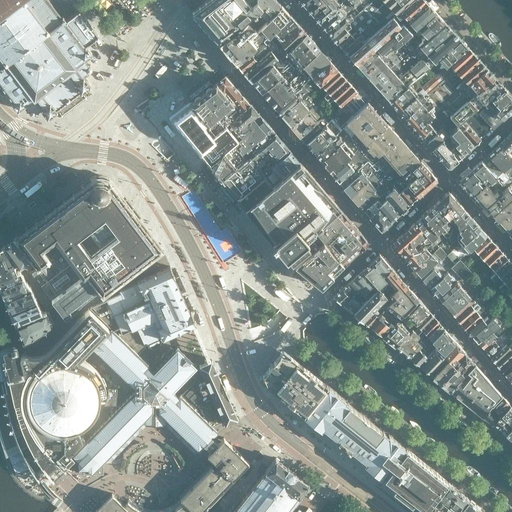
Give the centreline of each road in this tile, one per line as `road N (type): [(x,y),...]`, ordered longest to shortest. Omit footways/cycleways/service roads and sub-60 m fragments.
road 1 (residential): [(282,338),(317,299),(511,452)]
road 2 (residential): [(496,511),(282,338)]
road 3 (unclassified): [(223,362),(251,416),(366,511)]
